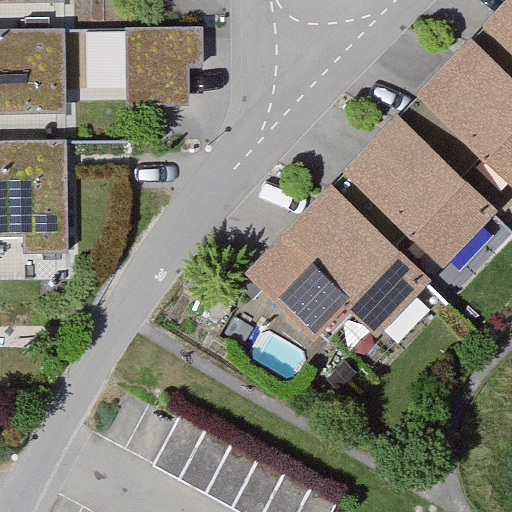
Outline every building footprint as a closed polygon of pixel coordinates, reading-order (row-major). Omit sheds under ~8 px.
[(511,5),(487,31),(511,54),(511,5)] [(201,31),(128,31),(128,107),(190,107),(190,68),(201,68),(201,31)] [(64,32),(0,33),(0,116),(66,115),(64,32)] [(511,88),(472,50),(403,119),(487,202),(511,176),(511,88)] [(403,119),(331,192),(415,275),(487,202),(403,119)] [(66,145),(0,146),(0,238),(26,238),(26,255),(68,254),(66,145)] [(331,192),(247,277),(314,344),(347,311),(375,338),(426,286),(415,275),(331,192)] [(334,511),(343,497),(183,414),(156,465),(245,511),(334,511)]
